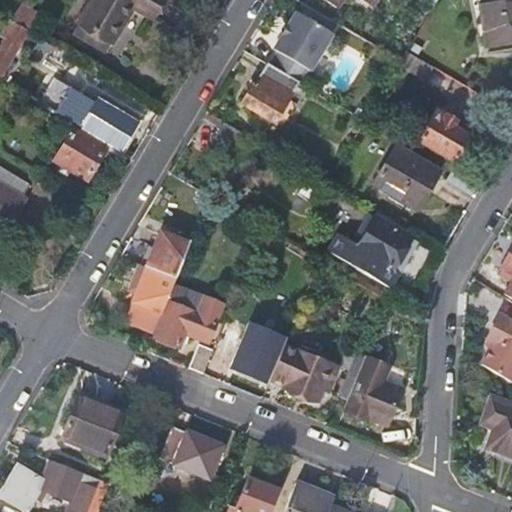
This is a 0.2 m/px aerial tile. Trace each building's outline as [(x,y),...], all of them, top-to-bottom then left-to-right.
[(157,0),(94,0),(73,35),(89,44),(94,35),(111,45),(133,8),(147,16),(157,0)] [(511,0),(481,0),(489,45),(511,41),(511,0)] [(302,84),(302,85),(332,33),(295,12),(273,50),(277,53),(270,66),(271,67),(298,82),(302,84)] [(0,39),(4,41),(0,47),(0,76),(29,32),(10,21),(0,39)] [(422,42),(416,39),(410,49),(416,52),(422,42)] [(402,59),(398,65),(425,81),(434,66),(407,50),(402,59)] [(8,85),(75,124),(81,128),(80,129),(94,138),(131,160),(135,154),(122,147),(135,125),(97,102),(95,104),(23,61),(8,85)] [(247,85),(238,101),(275,123),(298,82),(271,67),(270,66),(267,64),(253,88),(247,85)] [(304,86),(301,91),(308,95),(311,90),(304,86)] [(455,121),(436,110),(420,139),(456,161),(470,138),(465,135),(470,127),(457,119),(455,121)] [(225,123),(209,151),(236,166),(252,139),(225,123)] [(71,131),(91,143),(94,138),(80,129),(74,126),(71,131)] [(71,131),(53,161),(86,180),(104,151),(91,143),(71,131)] [(437,173),(395,147),(374,182),(417,207),(437,173)] [(0,187),(19,198),(27,185),(0,169),(0,187)] [(0,241),(23,201),(19,198),(0,187),(0,241)] [(341,236),(323,264),(351,281),(357,271),(389,290),(398,275),(393,272),(411,240),(408,238),(411,231),(378,211),(359,247),(341,236)] [(275,236),(263,229),(258,243),(269,248),(275,236)] [(161,234),(146,269),(175,281),(190,246),(161,234)] [(511,240),(493,271),(511,282),(505,295),(511,299),(511,240)] [(146,269),(124,322),(153,334),(175,281),(146,269)] [(379,298),(372,316),(398,331),(406,314),(379,298)] [(197,315),(168,304),(154,339),(178,348),(185,332),(192,335),(193,339),(202,342),(205,340),(209,341),(223,307),(205,299),(197,315)] [(485,338),(486,344),(492,347),(481,366),(508,382),(511,375),(511,325),(498,317),(485,338)] [(235,370),(264,382),(275,354),(241,340),(235,355),(240,357),(235,370)] [(199,346),(189,370),(202,375),(212,352),(199,346)] [(284,347),(269,381),(284,387),(283,390),(316,403),(331,367),(284,347)] [(356,356),(339,397),(350,401),(347,411),(387,427),(401,395),(370,381),(377,365),(356,356)] [(119,416),(76,398),(58,443),(102,460),(119,416)] [(511,407),(490,398),(479,423),(492,428),(483,448),(511,460),(511,407)] [(170,430),(157,463),(207,482),(220,449),(170,430)] [(16,470),(0,495),(0,499),(18,511),(24,511),(31,503),(38,507),(45,495),(69,505),(66,511),(96,511),(107,486),(49,463),(39,485),(16,470)] [(269,511),(276,496),(244,483),(232,511),(269,511)] [(294,486),(283,511),(327,511),(328,509),(331,502),(294,486)]
